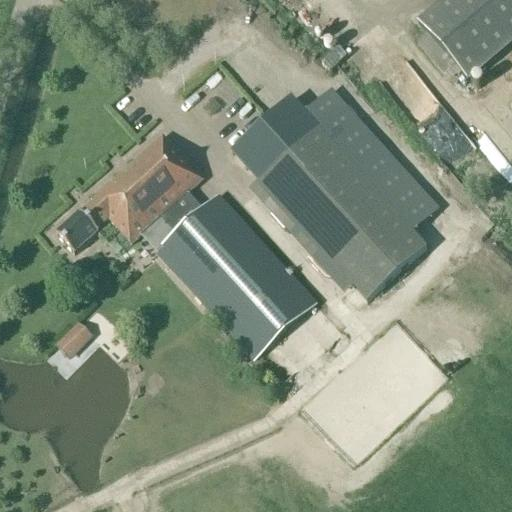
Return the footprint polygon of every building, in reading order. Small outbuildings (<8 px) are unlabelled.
[(511,45),(511,0),(445,0),(416,26),(467,84),(511,45)] [(290,103),(231,157),(367,306),(426,253),(290,103)] [(78,216),(53,238),(72,258),(96,236),(94,233),(106,222),(129,247),(139,238),(252,363),(313,307),(215,199),(200,213),(185,196),(200,183),(160,139),(89,203),(91,206),(79,217),(78,216)] [(472,187),(490,172),(475,153),(457,168),(472,187)] [(81,319),(57,342),(72,358),(96,335),(81,319)]
